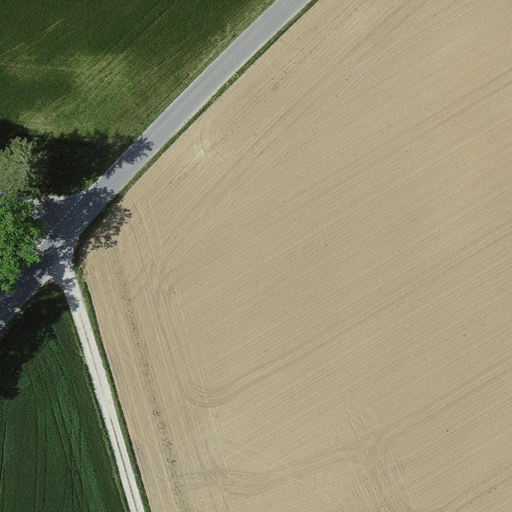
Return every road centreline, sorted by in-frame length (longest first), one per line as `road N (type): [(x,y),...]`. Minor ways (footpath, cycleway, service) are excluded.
road 1 (unclassified): [(295,0),(68,232)]
road 2 (residential): [(138,511),(67,281),(48,254)]
